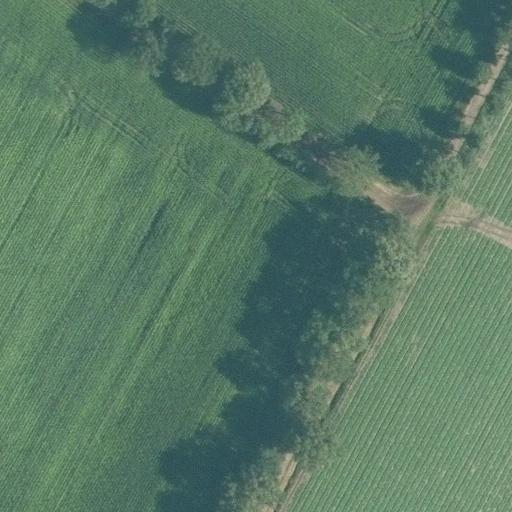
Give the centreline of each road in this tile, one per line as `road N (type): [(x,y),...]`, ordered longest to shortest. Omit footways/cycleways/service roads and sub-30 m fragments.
road 1 (track): [(101,0),(428,207)]
road 2 (track): [(428,207),(257,511)]
road 3 (track): [(428,207),(511,48)]
